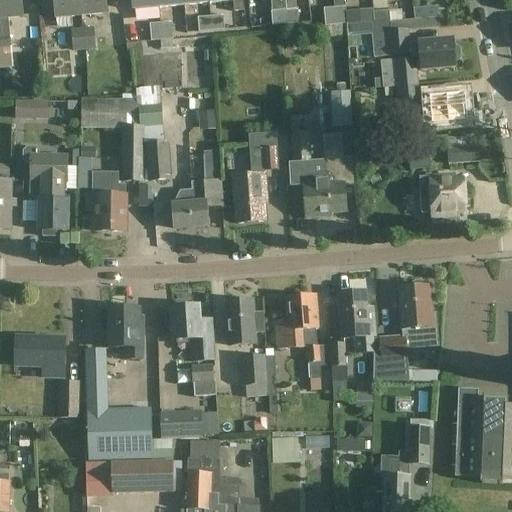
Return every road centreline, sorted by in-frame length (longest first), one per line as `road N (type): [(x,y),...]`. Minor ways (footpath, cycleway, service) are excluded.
road 1 (residential): [(0,271),(213,269),(511,242)]
road 2 (residential): [(511,142),(485,0)]
